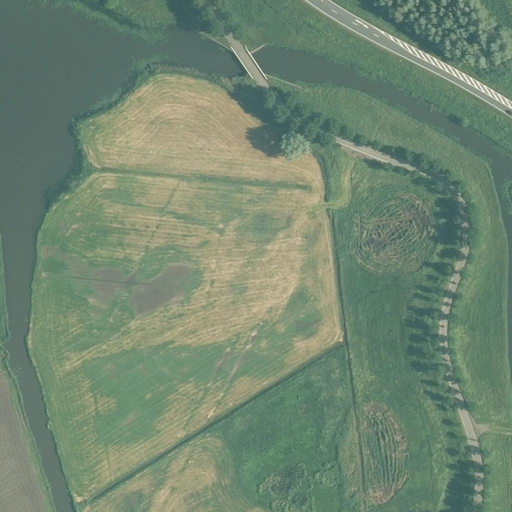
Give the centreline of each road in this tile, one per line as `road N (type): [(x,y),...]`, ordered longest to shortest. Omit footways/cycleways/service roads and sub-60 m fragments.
road 1 (unclassified): [(478,511),(477,463),(444,356),(443,323),(464,242),(458,201),(430,175),(286,110),(204,0)]
road 2 (trunk): [(318,0),(511,112)]
